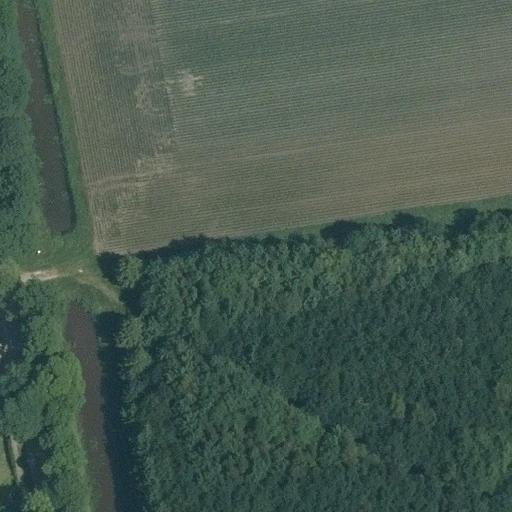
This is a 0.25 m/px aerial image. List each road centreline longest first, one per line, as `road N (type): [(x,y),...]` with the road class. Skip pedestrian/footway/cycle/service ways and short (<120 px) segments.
road 1 (track): [(511,509),(401,476),(248,397),(83,266)]
road 2 (unclassified): [(48,511),(0,243)]
